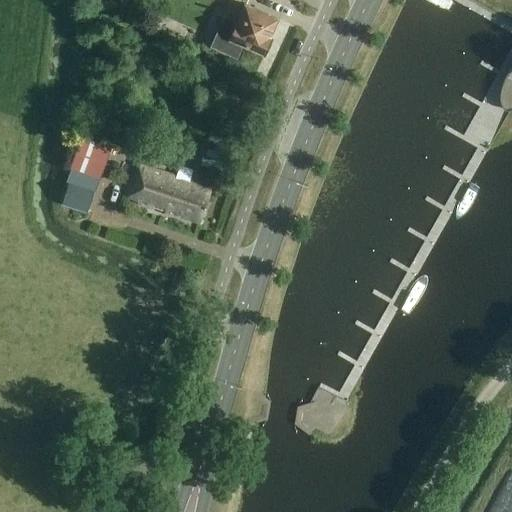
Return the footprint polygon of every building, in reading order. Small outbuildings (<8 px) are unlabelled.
[(238,58),(243,45),(264,55),(272,39),(269,38),(278,19),(245,5),(236,25),(225,19),(212,46),(238,58)] [(141,29),(156,36),(162,23),(147,17),(141,29)] [(501,98),(501,102),(501,103),(501,104),(502,106),(502,107),(503,108),(505,109),(506,110),(507,110),(508,111),(510,111),(511,111),(511,110),(511,79),(507,77),(506,79),(505,82),(503,85),(502,88),(501,91),(501,94),(501,98)] [(100,119),(89,132),(100,141),(110,128),(100,119)] [(75,140),(84,143),(86,134),(77,132),(75,140)] [(77,149),(74,158),(80,159),(82,151),(77,149)] [(152,209),(153,207),(153,205),(165,209),(164,210),(164,213),(174,217),(175,214),(200,222),(200,220),(211,190),(188,183),(193,169),(179,165),(176,176),(136,164),(125,196),(138,200),(136,204),(152,209)] [(74,167),(70,181),(93,188),(97,174),(74,167)] [(70,181),(68,181),(61,206),(89,214),(96,188),(93,188),(70,181)] [(487,464),(504,464),(504,430),(487,430),(487,464)]
